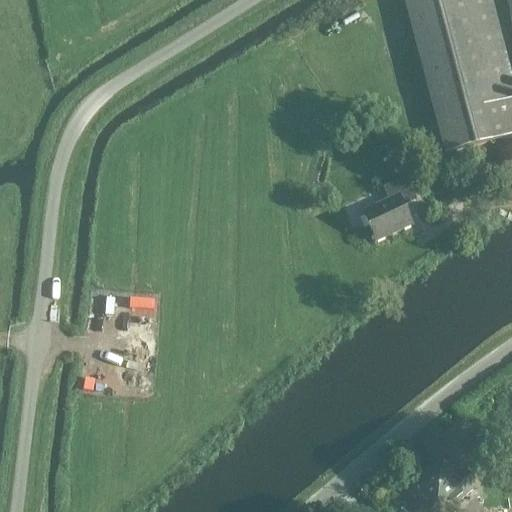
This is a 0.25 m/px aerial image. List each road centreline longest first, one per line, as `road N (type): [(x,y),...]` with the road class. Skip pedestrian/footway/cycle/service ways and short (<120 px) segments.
road 1 (unclassified): [(17,511),(57,176),(69,138),(103,93),(253,0)]
road 2 (unclassified): [(310,511),(511,352)]
